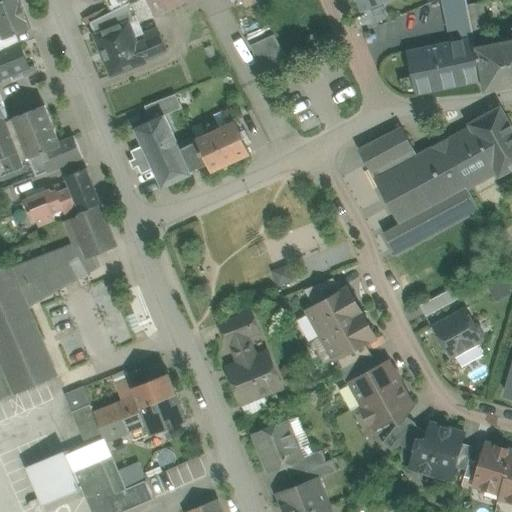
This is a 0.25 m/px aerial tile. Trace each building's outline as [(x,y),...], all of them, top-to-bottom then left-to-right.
[(2,0),(0,1),(0,48),(1,52),(19,45),(16,35),(31,29),(19,0),(2,0)] [(106,0),(111,13),(112,14),(128,6),(131,4),(129,0),(106,0)] [(147,0),(154,17),(188,0),(147,0)] [(358,0),(364,11),(388,0),(358,0)] [(441,0),(449,33),(459,31),(461,41),(474,38),(467,6),(466,0),(441,0)] [(467,6),(474,38),(490,35),(484,2),(467,6)] [(128,6),(112,14),(111,13),(91,23),(96,36),(128,23),(129,25),(134,23),(128,6)] [(96,36),(112,75),(144,62),(143,61),(136,43),(129,25),(128,23),(96,36)] [(159,34),(136,43),(143,61),(167,52),(159,34)] [(274,35),(250,46),(260,68),(263,66),(268,77),(290,67),(285,56),(274,35)] [(461,41),(408,52),(416,94),(483,80),(477,49),(476,49),(476,47),(474,38),(461,41)] [(511,40),(478,47),(476,47),(476,49),(477,49),(483,80),(485,89),(485,91),(487,91),(511,85),(511,40)] [(0,52),(0,78),(6,76),(7,77),(22,71),(29,69),(19,45),(1,52),(0,52)] [(29,69),(22,71),(25,76),(35,73),(36,72),(34,67),(29,69)] [(176,95),(145,109),(151,121),(164,115),(165,117),(182,109),(176,95)] [(45,106),(13,118),(13,119),(13,120),(6,122),(4,118),(8,117),(0,96),(0,160),(3,160),(8,175),(24,168),(21,161),(29,159),(36,177),(83,159),(74,136),(59,142),(45,106)] [(511,127),(500,107),(469,125),(470,127),(442,142),(467,189),(498,173),(500,177),(509,172),(511,170),(511,127)] [(153,169),(162,189),(192,175),(191,172),(208,164),(197,142),(180,150),(165,117),(164,115),(151,121),(134,129),(142,146),(131,152),(142,174),(153,169)] [(197,140),(197,142),(208,164),(211,172),(250,154),(235,123),(197,140)] [(467,189),(442,142),(417,155),(401,127),(361,149),(396,215),(381,223),(397,254),(478,210),(467,189)] [(101,204),(86,168),(65,177),(70,189),(80,213),(99,205),(101,204)] [(44,188),(27,195),(29,200),(24,202),(28,212),(33,211),(36,220),(37,220),(39,226),(54,220),(52,214),(63,209),(57,194),(62,192),(60,186),(54,188),(56,192),(52,193),(51,191),(46,193),(44,188)] [(62,192),(57,194),(63,209),(67,220),(80,216),(81,215),(80,213),(70,189),(62,192)] [(99,205),(80,213),(81,215),(80,216),(67,220),(65,221),(75,246),(76,247),(83,244),(87,254),(89,258),(116,246),(99,205)] [(9,265),(0,268),(0,356),(15,392),(16,394),(56,376),(27,308),(36,302),(32,295),(83,266),(79,257),(87,254),(83,244),(76,247),(75,246),(11,270),(9,265)] [(87,254),(79,257),(83,266),(32,295),(36,302),(104,265),(99,256),(89,260),(89,258),(87,254)] [(286,263),(270,270),(277,286),(293,279),(286,263)] [(502,276),(486,285),(494,300),(510,291),(502,276)] [(333,278),(304,290),(313,307),(341,292),(333,278)] [(313,307),(308,311),(321,335),(362,313),(348,288),(313,307)] [(452,289),(420,306),(425,317),(457,300),(452,289)] [(465,309),(433,327),(450,358),(482,340),(480,338),(481,337),(480,337),(482,333),(478,327),(474,326),(474,325),(465,309)] [(251,311),(218,324),(223,336),(256,322),(251,311)] [(362,313),(321,335),(335,360),(336,359),(365,343),(375,337),(362,313)] [(256,357),(248,338),(260,333),(256,322),(223,336),(227,346),(231,345),(238,364),(227,368),(241,404),(263,395),(272,392),(267,379),(277,375),(268,352),(256,357)] [(365,343),(336,359),(342,369),(370,354),(365,343)] [(370,354),(339,371),(347,386),(350,384),(349,383),(378,367),(370,354)] [(0,398),(15,392),(0,356),(0,398)] [(400,383),(389,362),(378,367),(349,383),(350,384),(361,404),(400,383)] [(168,374),(133,388),(137,399),(140,407),(176,393),(168,374)] [(413,406),(400,383),(361,404),(364,410),(362,412),(369,425),(371,423),(375,430),(394,419),(398,423),(399,424),(406,416),(413,406)] [(72,413),(90,405),(82,387),(64,395),(72,413)] [(176,393),(140,407),(141,409),(147,424),(151,435),(187,421),(176,393)] [(268,407),(263,395),(241,404),(246,416),(268,407)] [(137,399),(95,415),(99,426),(141,409),(140,407),(137,399)] [(72,413),(78,426),(96,419),(90,405),(72,413)] [(141,409),(99,426),(105,440),(147,424),(141,409)] [(406,416),(399,424),(398,423),(382,443),(393,452),(399,443),(414,425),(415,424),(406,416)] [(338,418),(333,421),(337,429),(343,426),(338,418)] [(96,419),(78,426),(94,463),(111,455),(99,426),(96,419)] [(287,422),(253,435),(268,472),(284,466),(302,459),(301,458),(287,422)] [(414,425),(399,443),(410,451),(414,453),(418,440),(424,442),(427,433),(423,431),(414,425)] [(448,433),(429,428),(427,433),(424,442),(418,440),(414,453),(411,462),(430,467),(435,476),(450,481),(455,466),(461,444),(464,433),(449,429),(448,433)] [(511,451),(486,443),(479,468),(476,480),(474,486),(500,493),(501,494),(511,455),(511,451)] [(473,447),(461,444),(455,466),(466,470),(468,465),(473,447)] [(46,507),(83,491),(74,471),(94,463),(86,446),(31,470),(46,507)] [(320,451),(303,458),(302,457),(301,458),(302,459),(284,466),(289,477),(298,473),(325,462),(320,451)] [(94,463),(74,471),(83,491),(92,511),(124,511),(153,500),(145,481),(126,489),(111,455),(94,463)] [(511,455),(501,494),(500,493),(499,497),(511,500),(511,455)] [(325,462),(298,473),(303,484),(314,480),(314,481),(337,472),(332,460),(325,462)] [(155,474),(162,492),(183,483),(176,465),(155,474)] [(479,468),(468,465),(466,470),(464,476),(476,480),(479,468)] [(370,475),(360,468),(353,478),(363,485),(370,475)] [(303,484),(279,494),(286,511),(308,511),(328,504),(322,491),(321,492),(318,490),(314,481),(314,480),(303,484)] [(222,511),(217,499),(187,511),(222,511)] [(402,511),(404,507),(377,499),(373,511),(402,511)]
